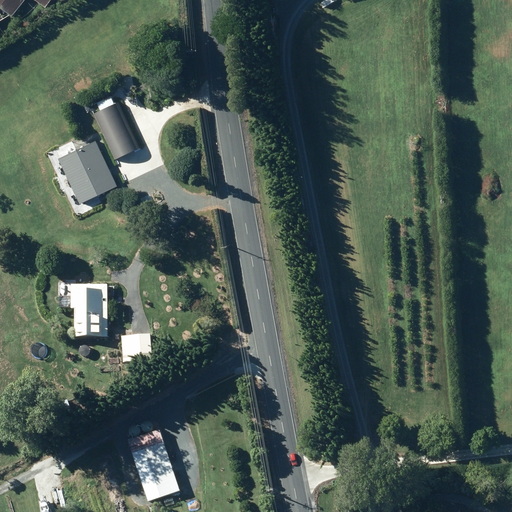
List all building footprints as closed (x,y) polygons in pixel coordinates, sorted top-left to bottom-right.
[(0,0),(0,5),(13,16),(25,0),(37,0),(47,8),(52,0),(0,0)] [(105,137),(99,140),(107,159),(114,156),(116,160),(140,149),(119,102),(115,104),(111,97),(98,103),(102,111),(95,115),(105,137)] [(155,204),(151,194),(144,198),(148,207),(155,204)] [(73,299),(62,299),(62,310),(73,310),(73,311),(77,311),(77,340),(109,340),(109,287),(73,288),(73,299)] [(153,337),(131,339),(133,365),(155,363),(153,337)] [(69,401),(59,405),(63,418),(73,414),(69,401)] [(147,452),(162,500),(182,493),(166,446),(147,452)] [(173,499),(166,501),(168,507),(175,505),(173,499)]
